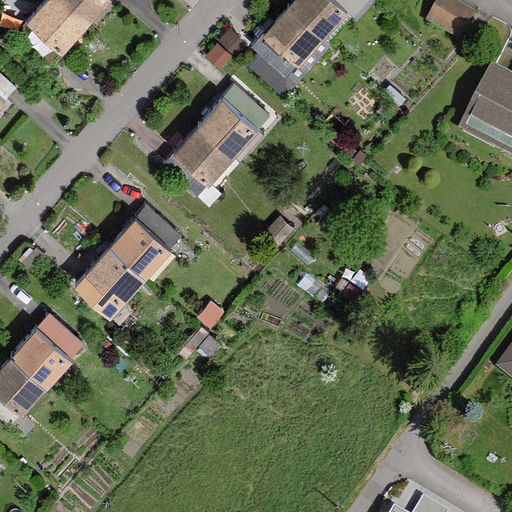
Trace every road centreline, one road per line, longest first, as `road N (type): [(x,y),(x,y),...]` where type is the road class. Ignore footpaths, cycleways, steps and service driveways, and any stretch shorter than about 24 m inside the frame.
road 1 (residential): [(0,243),(220,0)]
road 2 (residential): [(511,305),(401,460)]
